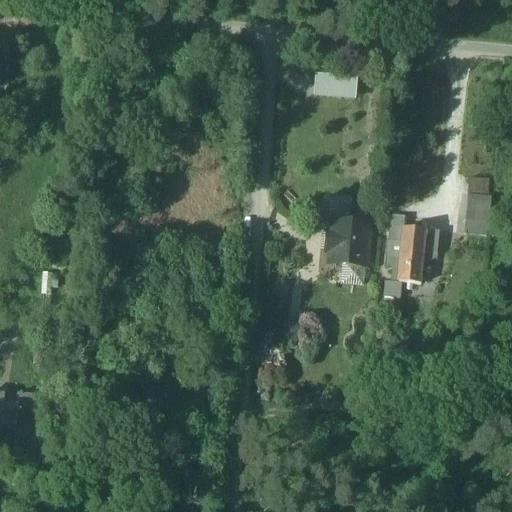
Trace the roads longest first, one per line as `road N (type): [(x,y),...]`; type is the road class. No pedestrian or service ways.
road 1 (unclassified): [(511,55),(0,13)]
road 2 (track): [(270,223),(250,511)]
